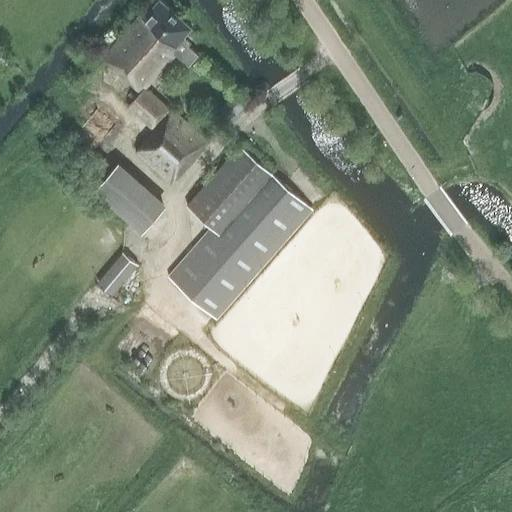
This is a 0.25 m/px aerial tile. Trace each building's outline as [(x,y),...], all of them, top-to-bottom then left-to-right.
[(170,106),(143,82),(173,48),(175,50),(176,54),(175,54),(185,63),(195,51),(177,36),(188,25),(159,0),(153,0),(141,14),(137,11),(99,54),(138,87),(124,102),(152,126),(133,148),(169,179),(206,136),(171,105),(170,106)] [(236,94),(219,109),(229,120),(246,104),(236,94)] [(106,159),(73,131),(67,138),(63,134),(60,139),(63,142),(62,143),(95,172),(106,159)] [(213,314),(309,205),(237,141),(183,202),(208,224),(166,272),(213,314)] [(161,204),(112,161),(91,185),(140,228),(161,204)] [(110,291),(136,260),(123,250),(98,281),(110,291)]
